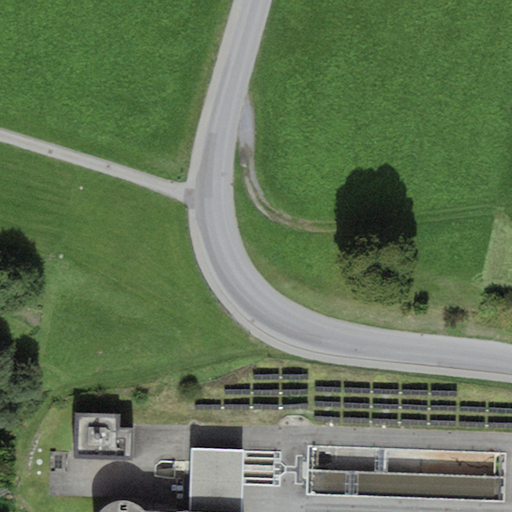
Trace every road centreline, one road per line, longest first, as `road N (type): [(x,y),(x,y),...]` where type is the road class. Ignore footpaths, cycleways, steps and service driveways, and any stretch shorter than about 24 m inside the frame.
road 1 (track): [(230,97),(246,122),(254,190),(277,215),(302,225),(358,232),(511,193)]
road 2 (unclassified): [(511,360),(364,343),(278,316),(235,274),(216,205)]
road 3 (residential): [(0,136),(216,205)]
road 4 (unclassified): [(216,205),(230,97),(257,0)]
